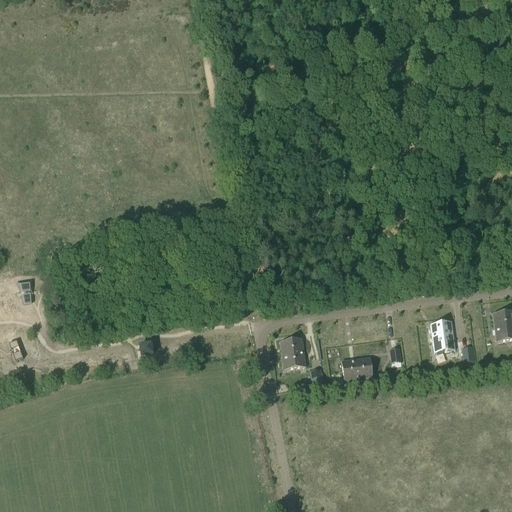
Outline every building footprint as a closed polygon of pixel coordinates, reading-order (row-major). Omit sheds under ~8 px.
[(32,285),(17,287),(23,307),(32,306),(32,285)] [(496,344),(511,341),(511,312),(492,316),(496,344)] [(430,326),(434,355),(444,354),(446,354),(455,352),(451,324),(430,326)] [(284,372),(305,369),(301,341),(280,344),(284,372)] [(16,344),(9,347),(15,365),(23,362),(16,344)] [(151,357),(150,347),(140,348),(141,358),(151,357)] [(399,350),(390,351),(392,359),(400,358),(399,350)] [(473,356),(463,357),(465,371),(475,370),(473,356)] [(372,381),(369,360),(341,364),(343,385),(372,381)] [(312,373),(314,387),(322,386),(320,372),(312,373)]
